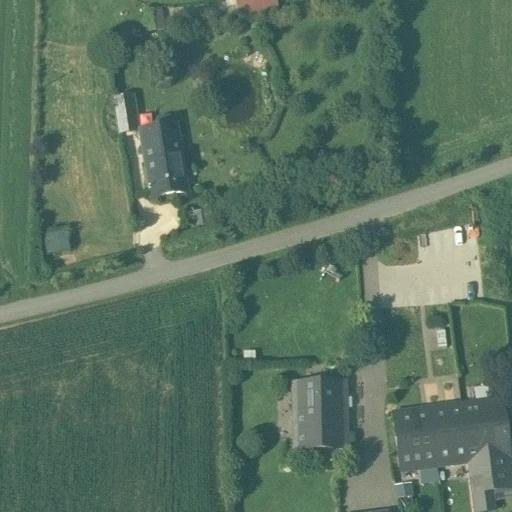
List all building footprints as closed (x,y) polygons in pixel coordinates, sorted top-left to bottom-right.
[(274,0),(232,0),(235,19),(277,13),(274,0)] [(176,126),(140,132),(151,199),(187,193),(176,126)] [(64,251),(63,233),(41,236),(43,253),(64,251)] [(344,386),(294,387),(295,449),(345,448),(344,386)] [(500,403),(462,408),(469,462),(507,457),(500,403)] [(462,408),(394,417),(402,471),(444,466),(469,463),(469,462),(462,408)] [(469,462),(469,463),(475,511),(494,511),(491,492),(511,489),(507,457),(469,462)] [(394,486),(395,498),(412,496),(410,484),(394,486)]
